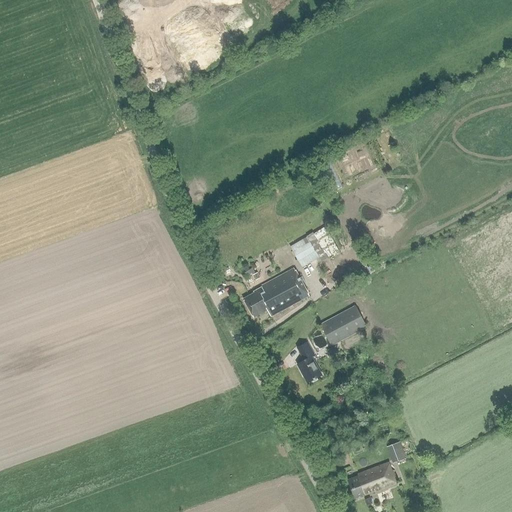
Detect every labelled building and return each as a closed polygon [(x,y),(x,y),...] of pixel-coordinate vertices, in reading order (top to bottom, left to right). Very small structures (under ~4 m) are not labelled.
[(332,161),(320,167),(332,192),(344,186),(332,161)] [(317,257),(305,237),(288,247),(300,267),(317,257)] [(267,310),(271,317),(309,296),(294,268),(257,288),(253,291),(254,293),(243,299),(253,317),(267,310)] [(257,273),(255,274),(252,268),(244,272),(247,276),(252,273),(256,281),(260,278),(257,273)] [(331,346),(367,327),(355,306),(320,325),(331,346)] [(296,347),(300,354),(304,361),(297,365),(307,383),(322,376),(312,357),(314,356),(310,348),(306,341),(296,347)] [(329,357),(338,353),(334,346),(326,350),(329,357)] [(387,445),(393,462),(404,458),(399,441),(387,445)] [(370,496),(397,485),(388,462),(357,474),(358,477),(347,481),(354,499),(363,495),(363,496),(369,494),(370,496)]
